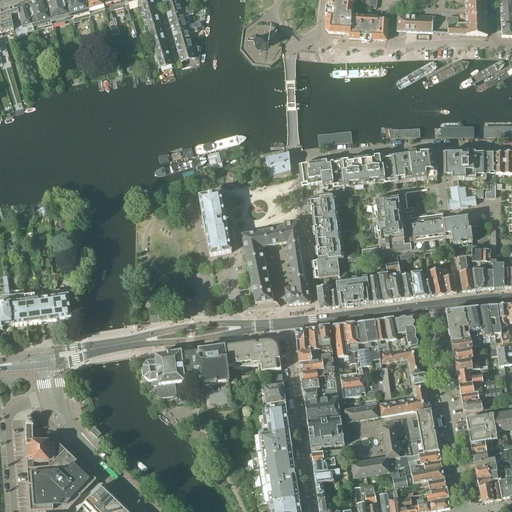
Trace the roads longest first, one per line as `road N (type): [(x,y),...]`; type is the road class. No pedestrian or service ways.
road 1 (residential): [(316,320),(294,160),(511,149)]
road 2 (tertiary): [(52,356),(283,324)]
road 3 (residential): [(495,45),(324,46),(314,38),(323,0)]
road 4 (residential): [(466,511),(428,307)]
road 5 (residential): [(311,511),(283,324)]
road 6 (residential): [(160,511),(64,420),(56,395)]
road 7 (residential): [(17,511),(9,418),(19,406),(56,395)]
